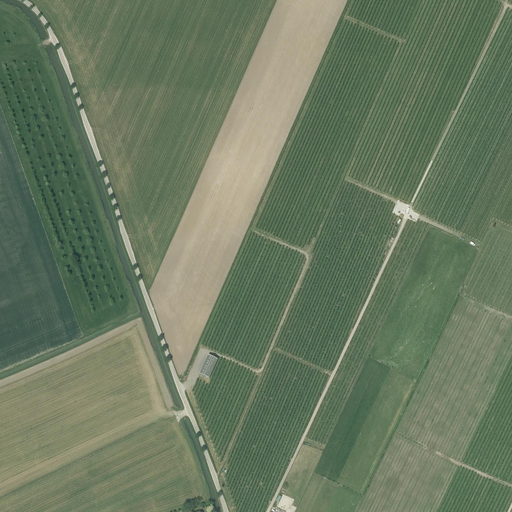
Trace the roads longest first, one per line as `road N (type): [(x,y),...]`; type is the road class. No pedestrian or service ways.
road 1 (unclassified): [(226,511),(60,53),(22,0)]
road 2 (track): [(353,0),(251,229),(305,253),(306,263),(260,370),(209,352)]
road 3 (track): [(418,217),(408,212),(270,505)]
road 4 (track): [(344,18),(400,43),(307,257)]
road 5 (track): [(511,7),(505,4),(408,212),(396,201)]
road 6 (track): [(511,486),(393,432)]
